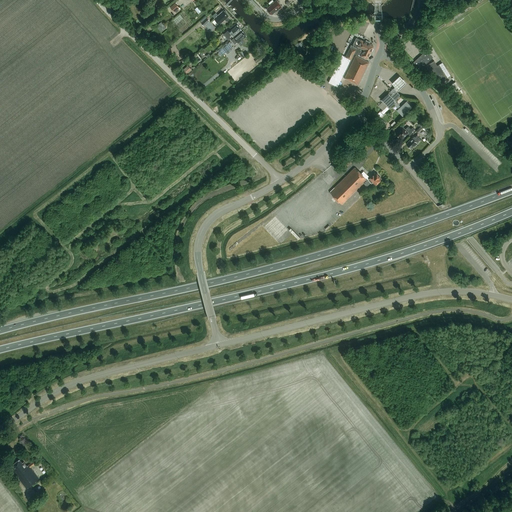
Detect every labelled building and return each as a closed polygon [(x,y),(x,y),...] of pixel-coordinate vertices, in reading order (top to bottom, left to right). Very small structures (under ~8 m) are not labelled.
[(270,6),(266,9),(271,15),(276,11),(282,7),(276,1),(274,2),(272,0),(268,3),(270,6)] [(170,7),(174,12),(179,8),(175,3),(170,7)] [(224,12),(223,11),(218,16),(216,13),(212,16),(215,19),(214,19),(219,25),(225,20),(226,21),(227,21),(229,20),(229,19),(228,17),(228,16),(226,14),(226,13),(226,12),(225,11),(224,11),(224,12)] [(204,26),(209,21),(206,18),(201,23),(204,26)] [(156,26),(161,32),(165,28),(161,23),(156,26)] [(228,41),(233,37),(241,30),(237,25),(229,32),(227,31),(223,34),(228,41)] [(246,36),(242,31),(233,40),(233,39),(231,40),(235,44),(237,42),(238,43),(246,36)] [(368,44),(369,43),(366,41),(365,43),(356,39),(352,46),(353,46),(352,48),(351,48),(346,57),(342,55),(328,83),(337,87),(342,77),(344,78),(358,84),(369,62),(365,61),(366,58),(367,58),(372,47),(368,44)] [(223,46),(224,47),(222,48),(222,49),(226,53),(232,47),(229,43),(227,44),(226,44),(226,43),(223,46)] [(419,70),(432,58),(426,51),(413,63),(419,70)] [(254,60),(258,65),(267,57),(263,52),(254,60)] [(439,65),(437,66),(434,61),(426,66),(431,74),(434,72),(440,82),(447,77),(439,65)] [(391,85),(393,88),(397,92),(405,85),(399,78),(391,85)] [(454,81),(450,83),(455,91),(459,88),(454,81)] [(392,94),(390,95),(388,93),(381,100),(389,109),(393,104),(398,109),(397,111),(402,116),(412,107),(406,101),(406,102),(401,107),(396,102),(395,100),(400,95),(397,92),(393,88),(390,92),(392,94)] [(382,119),(376,125),(377,126),(379,128),(380,128),(380,129),(386,123),(382,119)] [(418,125),(420,127),(416,131),(418,134),(423,130),(422,129),(425,125),(422,122),(418,125)] [(411,129),(408,127),(406,128),(405,127),(404,128),(403,128),(397,134),(399,136),(400,135),(402,138),(407,133),(410,135),(415,130),(413,128),(411,129)] [(421,139),(417,135),(413,139),(412,137),(406,144),(411,149),(414,146),(415,146),(417,143),(421,139)] [(374,186),(375,185),(381,179),(375,173),(367,181),(366,179),(354,167),(329,192),(342,204),(363,183),(366,186),(370,182),(374,186)] [(264,226),(265,229),(278,223),(276,220),(264,226)] [(14,467),(11,469),(26,489),(34,482),(38,479),(39,479),(30,468),(35,464),(33,462),(27,466),(23,462),(22,463),(19,459),(12,465),(14,467)]
